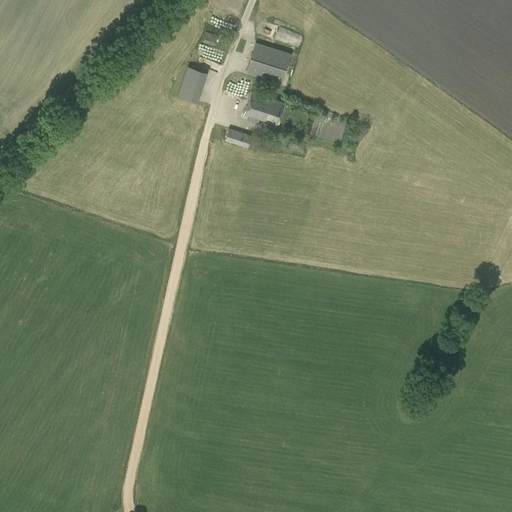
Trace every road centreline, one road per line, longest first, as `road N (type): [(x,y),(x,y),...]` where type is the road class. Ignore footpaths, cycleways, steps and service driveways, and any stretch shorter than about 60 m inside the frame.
road 1 (track): [(206,136),(129,476),(129,511)]
road 2 (unclassified): [(0,162),(157,0)]
road 3 (unclassified): [(252,0),(206,136)]
